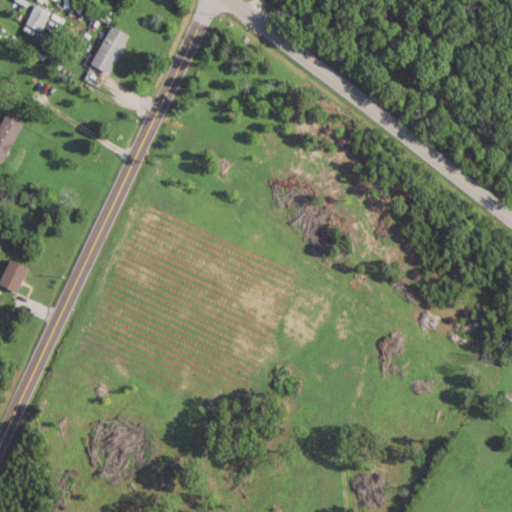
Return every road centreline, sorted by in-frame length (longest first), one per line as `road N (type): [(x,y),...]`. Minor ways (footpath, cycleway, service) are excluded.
road 1 (residential): [(0,416),(208,0)]
road 2 (tertiary): [(511,217),(226,0)]
